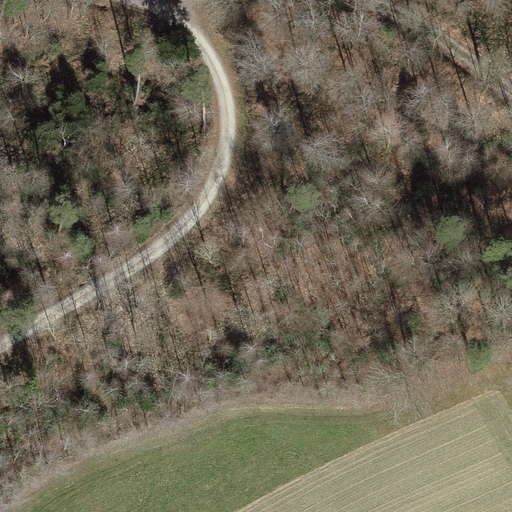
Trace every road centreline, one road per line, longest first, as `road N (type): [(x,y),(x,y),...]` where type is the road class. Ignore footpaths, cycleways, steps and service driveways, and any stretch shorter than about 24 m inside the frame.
road 1 (track): [(0,364),(189,220),(221,170),(230,120),(218,64),(194,30),(164,9)]
road 2 (track): [(511,99),(471,59),(366,0)]
